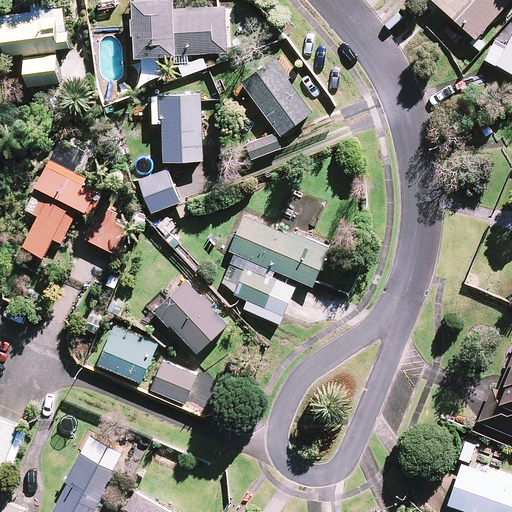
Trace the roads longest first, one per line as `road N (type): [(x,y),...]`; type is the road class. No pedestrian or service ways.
road 1 (residential): [(402,314),(346,458),(329,472),(291,465),(275,421),(313,367),(364,332)]
road 2 (residential): [(335,0),(389,68),(405,109),(419,230),(402,314)]
